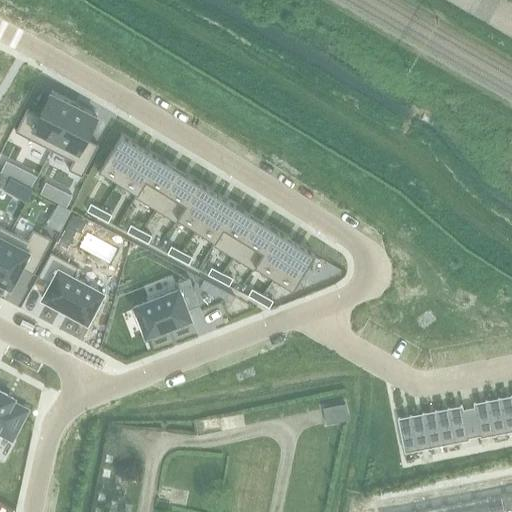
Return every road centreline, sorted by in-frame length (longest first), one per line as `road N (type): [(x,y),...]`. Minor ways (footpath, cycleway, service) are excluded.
road 1 (residential): [(0,31),(366,248),(372,280),(315,313)]
road 2 (residential): [(315,313),(93,394)]
road 3 (residential): [(315,313),(426,379),(511,362)]
road 4 (residential): [(93,394),(60,413),(51,430),(31,511)]
